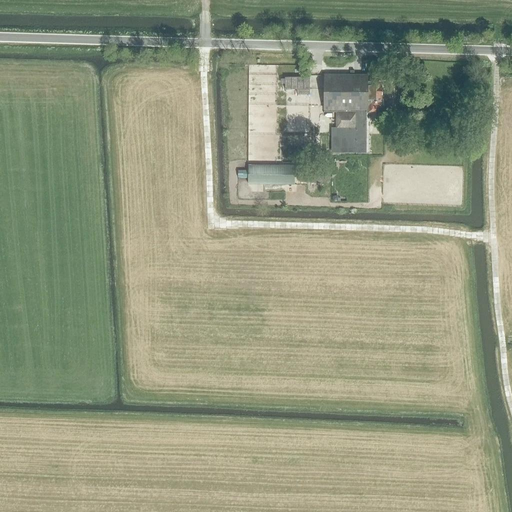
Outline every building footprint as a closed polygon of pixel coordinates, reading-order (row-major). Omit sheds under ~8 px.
[(382,95),(382,88),(381,88),(381,78),(370,78),(370,79),(367,79),(367,76),(324,76),(324,112),(336,112),(336,128),(355,129),(356,113),(368,113),(368,112),(377,112),(377,107),(381,107),(381,95),(382,95)] [(310,90),(310,78),(285,78),(285,91),(297,90),(297,95),(310,95),(309,90),(310,90)] [(277,148),(278,96),(259,95),(259,99),(252,98),(251,147),(277,148)] [(366,118),(357,119),(357,136),(367,136),(366,118)] [(294,166),(248,166),(248,184),(248,192),(260,192),(260,189),(264,189),(264,184),(294,184),(294,166)]
